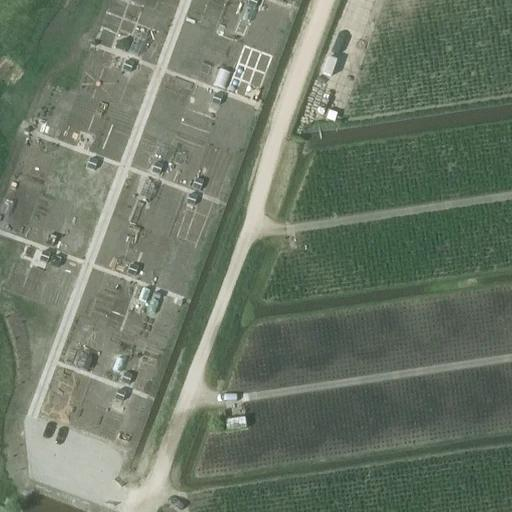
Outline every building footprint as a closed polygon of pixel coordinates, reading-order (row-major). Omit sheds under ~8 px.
[(101,1),(98,10),(104,12),(107,3),(101,1)] [(110,4),(108,13),(114,15),(116,6),(110,4)] [(167,7),(164,16),(170,18),(173,8),(167,7)] [(162,22),(160,30),(166,32),(168,24),(162,22)] [(189,31),(187,39),(193,41),(195,32),(189,31)] [(175,105),(172,113),(178,115),(181,107),(175,105)] [(134,108),(131,116),(137,118),(139,110),(134,108)] [(161,116),(158,125),(164,127),(167,118),(161,116)] [(98,138),(86,134),(82,146),(93,150),(98,138)] [(58,162),(56,170),(61,171),(64,163),(58,162)] [(53,176),(51,184),(57,186),(60,178),(53,176)] [(110,179),(107,187),(113,189),(116,180),(110,179)] [(136,188),(134,196),(140,198),(142,190),(136,188)] [(146,191),(143,199),(149,201),(152,193),(146,191)] [(141,206),(138,214),(144,216),(147,208),(141,206)] [(20,244),(17,252),(23,254),(26,246),(20,244)] [(30,247),(27,255),(33,257),(35,249),(30,247)] [(24,262),(22,270),(28,272),(30,264),(24,262)] [(79,360),(76,368),(82,370),(85,361),(79,360)] [(57,369),(54,377),(60,379),(63,371),(57,369)] [(227,432),(246,429),(244,419),(226,423),(227,432)]
